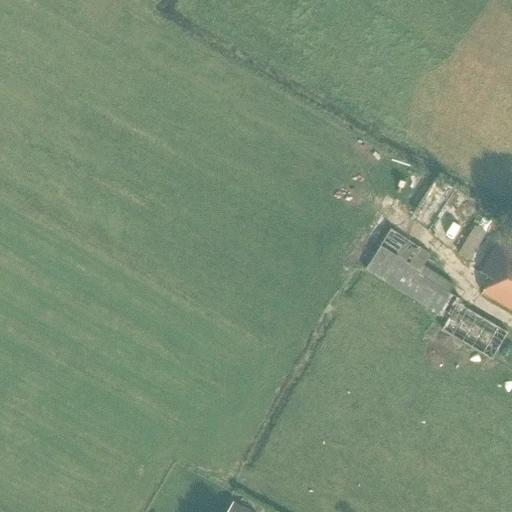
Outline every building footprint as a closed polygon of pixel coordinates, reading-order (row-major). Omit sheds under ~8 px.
[(459,192),(436,176),(408,218),(432,233),(459,192)] [(511,249),(498,242),(500,238),(508,224),(488,213),(480,228),(477,227),(461,256),(471,262),(468,266),(492,279),(483,295),(511,310),(511,249)] [(370,243),(380,225),(371,220),(361,238),(370,243)] [(366,270),(438,315),(449,296),(451,293),(450,293),(455,285),(424,266),(431,256),(390,230),(366,270)] [(449,296),(438,315),(432,323),(492,361),(493,359),(503,366),(511,350),(511,345),(504,341),(509,334),(458,302),(460,299),(451,293),(449,296)] [(231,511),(252,511),(236,503),(231,511)]
